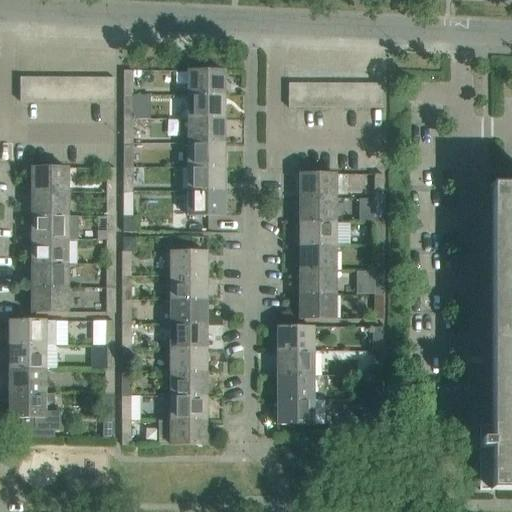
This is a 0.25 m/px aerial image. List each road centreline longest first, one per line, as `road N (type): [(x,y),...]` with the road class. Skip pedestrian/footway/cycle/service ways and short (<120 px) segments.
road 1 (residential): [(0,9),(464,30)]
road 2 (residential): [(474,454),(476,193),(460,160),(464,30)]
